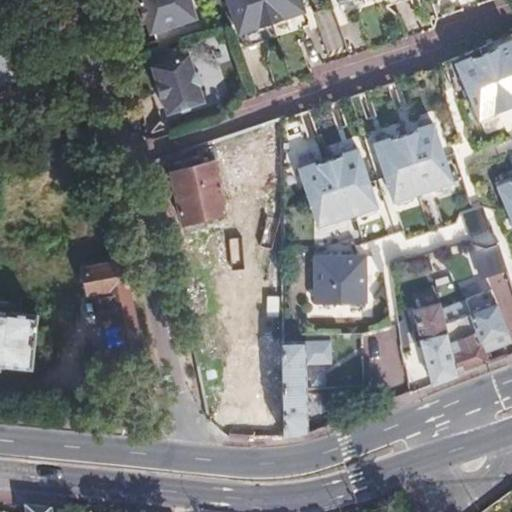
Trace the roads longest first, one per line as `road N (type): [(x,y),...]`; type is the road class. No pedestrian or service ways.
road 1 (residential): [(178,456),(85,0)]
road 2 (primary): [(0,473),(281,500),(350,488),(420,458)]
road 3 (primary): [(407,421),(295,461),(178,456)]
road 4 (primary): [(178,456),(0,439)]
